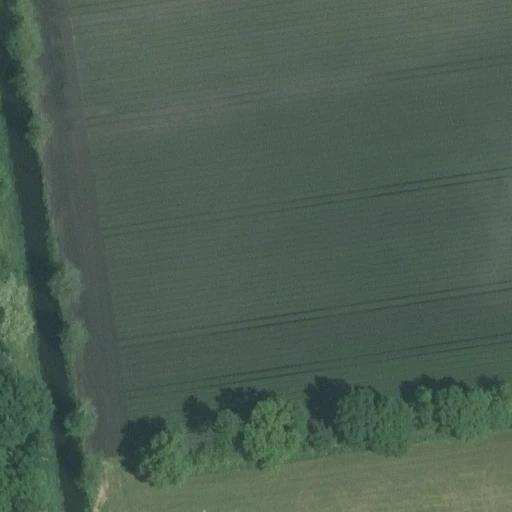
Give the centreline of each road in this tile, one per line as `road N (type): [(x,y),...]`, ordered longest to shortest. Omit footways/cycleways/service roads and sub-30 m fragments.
road 1 (track): [(188,486),(511,438)]
road 2 (track): [(0,208),(44,511)]
